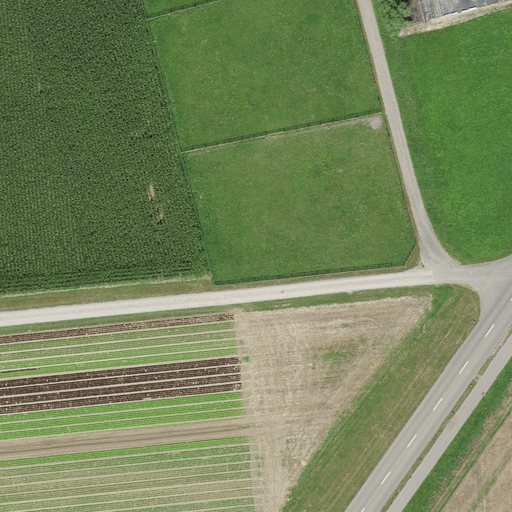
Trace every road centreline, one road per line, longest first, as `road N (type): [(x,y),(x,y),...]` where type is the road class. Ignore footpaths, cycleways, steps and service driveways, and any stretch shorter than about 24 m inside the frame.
road 1 (track): [(511,271),(0,319)]
road 2 (tertiary): [(511,301),(363,511)]
